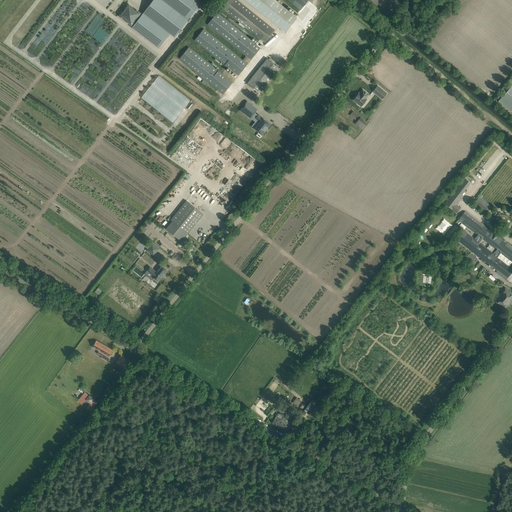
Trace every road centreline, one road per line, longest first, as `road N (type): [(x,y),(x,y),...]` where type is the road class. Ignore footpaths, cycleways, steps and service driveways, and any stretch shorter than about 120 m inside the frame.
road 1 (unclassified): [(134,348),(389,30),(354,0)]
road 2 (unclassified): [(402,508),(134,348)]
road 3 (unclassified): [(402,508),(406,468),(421,441),(511,328)]
road 4 (track): [(412,0),(389,30),(511,134)]
road 5 (unclassified): [(134,348),(0,267)]
